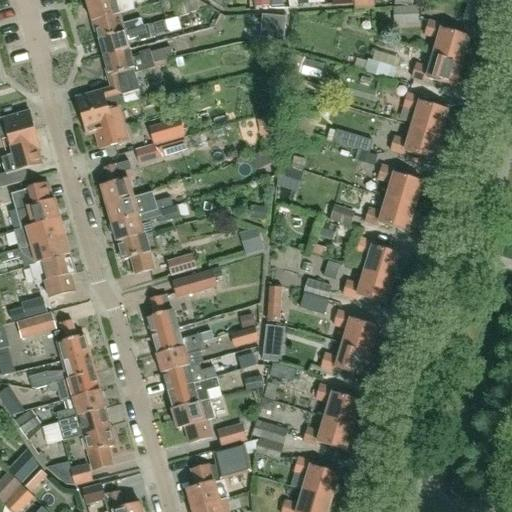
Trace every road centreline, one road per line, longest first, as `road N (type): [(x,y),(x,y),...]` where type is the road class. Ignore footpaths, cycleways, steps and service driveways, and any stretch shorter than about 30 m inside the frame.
road 1 (residential): [(170,511),(24,0)]
road 2 (unclassified): [(400,491),(511,119)]
